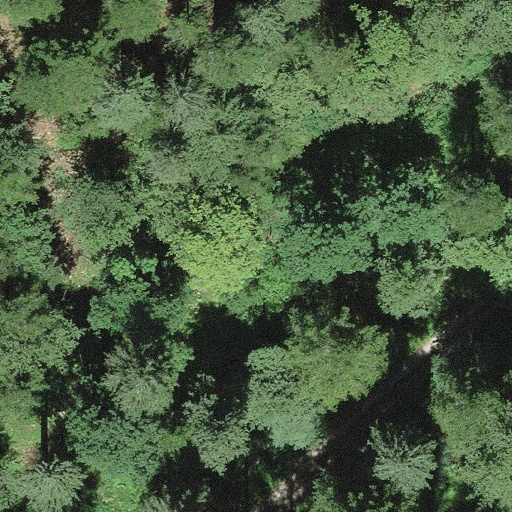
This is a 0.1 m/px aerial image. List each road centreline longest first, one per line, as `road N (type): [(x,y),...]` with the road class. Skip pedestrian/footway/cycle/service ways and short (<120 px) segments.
road 1 (track): [(275,511),(511,286)]
road 2 (track): [(276,511),(511,482)]
